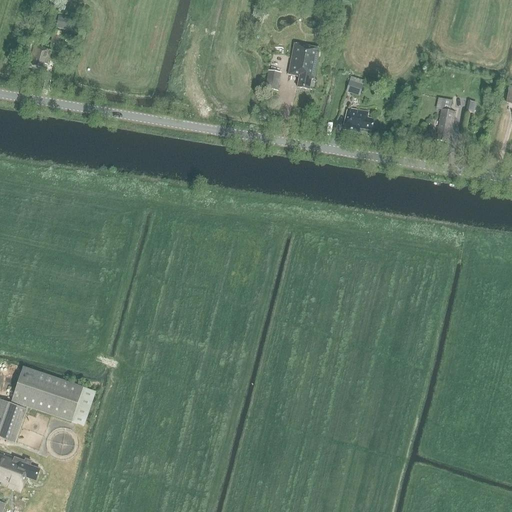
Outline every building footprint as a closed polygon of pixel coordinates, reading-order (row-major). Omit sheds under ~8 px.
[(55,28),(73,32),(76,33),(78,20),(58,16),(55,28)] [(59,44),(62,33),(53,31),(50,42),(59,44)] [(294,44),(288,76),(298,78),(296,89),(309,91),(311,80),(313,81),(319,49),(294,44)] [(48,64),(51,50),(35,45),(31,59),(34,60),(33,64),(43,67),(44,63),(48,64)] [(265,90),(277,92),(281,74),(268,71),(265,90)] [(350,79),(346,93),(359,97),(363,83),(350,79)] [(455,114),(450,112),(452,102),(438,99),(436,110),(442,111),(440,117),(442,118),(441,121),(440,121),(437,134),(439,134),(438,141),(446,142),(448,134),(451,135),(455,114)] [(477,113),(480,103),(471,100),(468,111),(477,113)] [(371,131),(373,120),(366,119),(367,113),(347,109),(343,129),(359,132),(359,129),(371,131)] [(27,407),(37,411),(83,427),(95,393),(23,368),(10,405),(0,401),(0,438),(14,444),(22,420),(27,407)] [(36,482),(40,470),(30,467),(32,462),(26,460),(25,463),(21,461),(0,453),(0,485),(21,493),(26,478),(36,482)]
